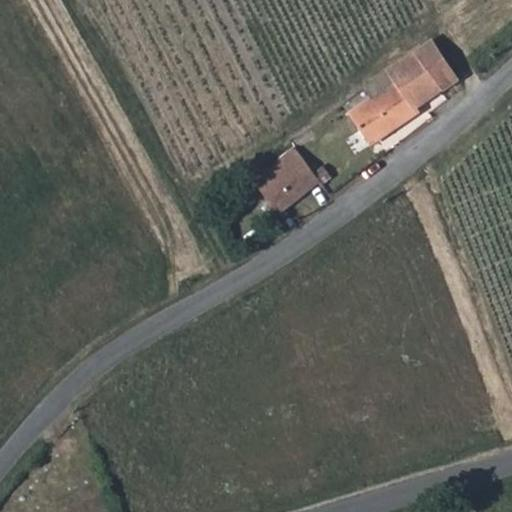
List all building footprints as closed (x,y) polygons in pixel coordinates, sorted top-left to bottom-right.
[(419,48),(399,64),(428,101),(449,85),(419,48)] [(378,84),(385,94),(407,123),(411,120),(408,116),(428,101),(399,64),(375,81),(378,84)] [(364,155),(407,123),(385,94),(379,100),(383,105),(366,118),(359,109),(342,123),(364,155)] [(269,184),(260,191),(255,195),(270,219),(266,221),(274,234),(289,225),(281,211),(311,190),(290,158),(265,176),(269,184)] [(262,171),(252,177),(260,191),(269,184),(265,176),(262,171)]
